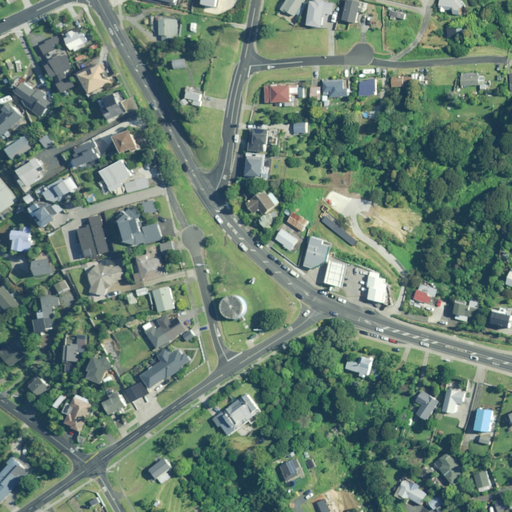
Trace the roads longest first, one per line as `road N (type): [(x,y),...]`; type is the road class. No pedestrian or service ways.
road 1 (secondary): [(99,0),(207,199)]
road 2 (secondary): [(322,303),(511,363)]
road 3 (residential): [(91,466),(231,367)]
road 4 (secondary): [(207,199),(280,275),(322,303)]
road 5 (residential): [(362,54),(403,64),(507,59)]
road 6 (residential): [(207,199),(223,172),(244,63)]
road 7 (residential): [(193,237),(231,367)]
